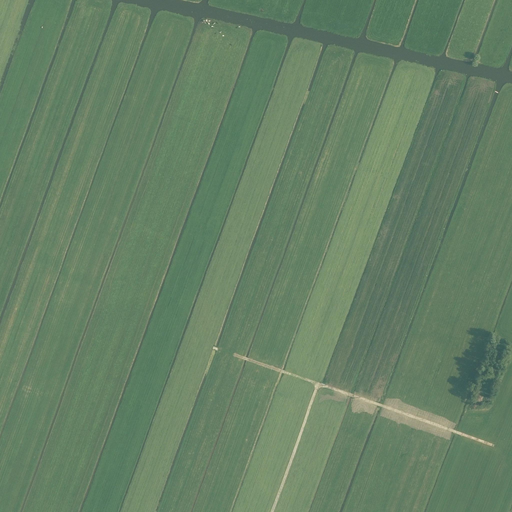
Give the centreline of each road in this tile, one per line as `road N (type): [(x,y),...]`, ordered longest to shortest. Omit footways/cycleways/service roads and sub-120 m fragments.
road 1 (track): [(494,442),(284,368)]
road 2 (track): [(272,511),(320,383)]
